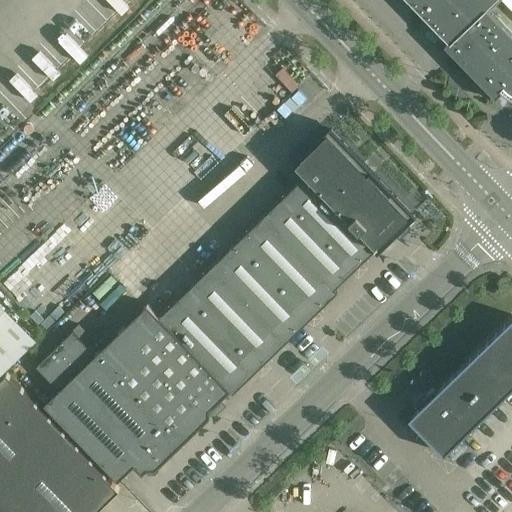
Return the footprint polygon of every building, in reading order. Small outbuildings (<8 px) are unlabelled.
[(511,33),(486,7),(493,0),(409,0),(491,85),(487,88),(495,97),(501,91),(503,94),(506,96),(507,96),(509,97),(511,99),(511,98),(511,33)] [(121,39),(128,32),(106,12),(100,18),(121,39)] [(269,209),(340,283),(377,247),(378,248),(394,232),(396,234),(407,224),(405,222),(413,214),(331,130),(296,163),(306,174),(269,209)] [(340,283),(269,209),(199,278),(273,354),(338,291),(335,288),(340,283)] [(273,354),(199,278),(160,315),(147,303),(115,334),(202,423),(204,421),(209,415),(210,408),(229,389),(233,392),(273,354)] [(0,372),(37,336),(0,297),(0,372)] [(107,336),(123,318),(99,297),(83,314),(107,336)] [(444,453),(511,387),(511,317),(436,391),(434,389),(434,388),(433,387),(423,396),(427,400),(419,408),(409,417),(444,453)] [(202,423),(115,334),(96,353),(73,329),(36,365),(59,389),(44,403),(118,479),(132,466),(136,470),(139,468),(142,472),(147,467),(154,467),(155,468),(161,463),(160,462),(169,455),(172,452),(171,452),(180,444),(180,445),(186,439),(185,439),(198,426),(199,426),(202,423)] [(7,371),(0,378),(0,511),(94,511),(120,488),(7,371)]
